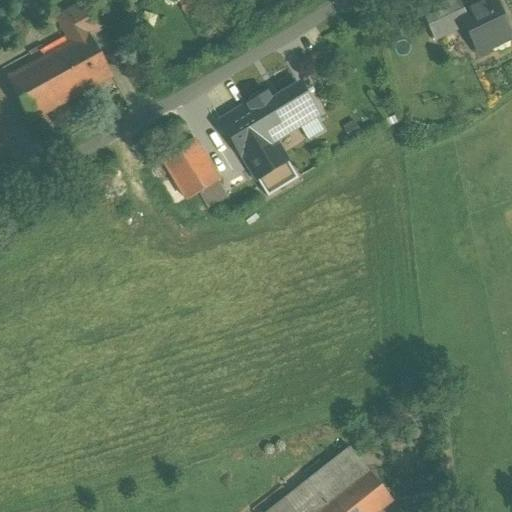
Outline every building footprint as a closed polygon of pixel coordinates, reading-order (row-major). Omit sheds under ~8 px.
[(455,0),(452,0),(424,13),(436,39),(465,25),(460,16),(462,15),(455,0)] [(462,15),(460,16),(465,25),(479,53),(510,38),(492,0),(462,15)] [(112,77),(89,36),(103,28),(89,2),(57,19),(71,44),(46,58),(69,101),(112,77)] [(46,58),(7,80),(31,122),(69,101),(46,58)] [(265,96),(221,123),(241,156),(242,155),(268,197),(297,180),(274,143),(317,117),(298,85),(269,103),(265,96)] [(194,140),(161,160),(187,202),(219,182),(194,140)] [(0,151),(0,170),(8,166),(0,151)] [(369,511),(396,492),(351,434),(259,505),(264,511),(369,511)]
